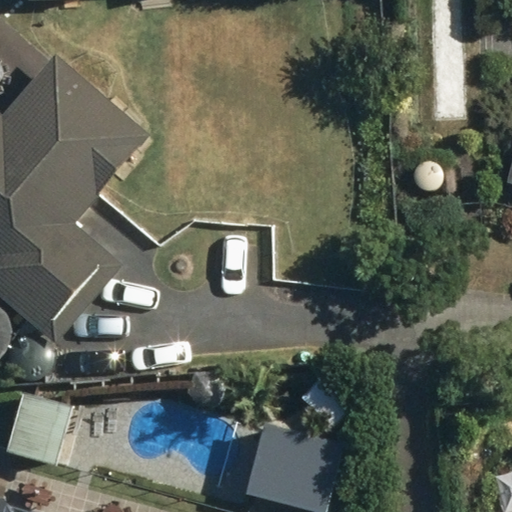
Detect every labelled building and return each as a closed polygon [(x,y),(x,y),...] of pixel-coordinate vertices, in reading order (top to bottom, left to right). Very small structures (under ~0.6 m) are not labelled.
[(83,0),(28,0),(29,10),(84,7),(83,0)] [(387,0),(388,18),(411,17),(410,0),(387,0)] [(0,297),(49,341),(118,263),(70,222),(146,137),(52,54),(0,113),(0,297)] [(0,364),(4,361),(7,356),(10,351),(11,346),(12,340),(11,334),(10,329),(8,323),(5,318),(1,314),(0,313),(0,364)] [(323,383),(301,407),(332,436),(354,412),(323,383)] [(23,401),(6,460),(53,474),(71,415),(23,401)]
